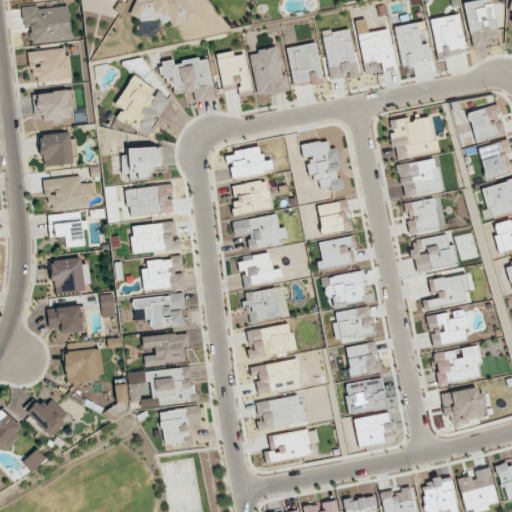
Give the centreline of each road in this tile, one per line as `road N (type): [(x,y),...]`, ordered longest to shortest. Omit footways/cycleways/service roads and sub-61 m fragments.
road 1 (residential): [(193,137),(243,511)]
road 2 (residential): [(353,105),(424,454)]
road 3 (residential): [(511,72),(193,137)]
road 4 (residential): [(240,489),(511,431)]
road 5 (residential): [(0,343),(19,239),(0,75)]
